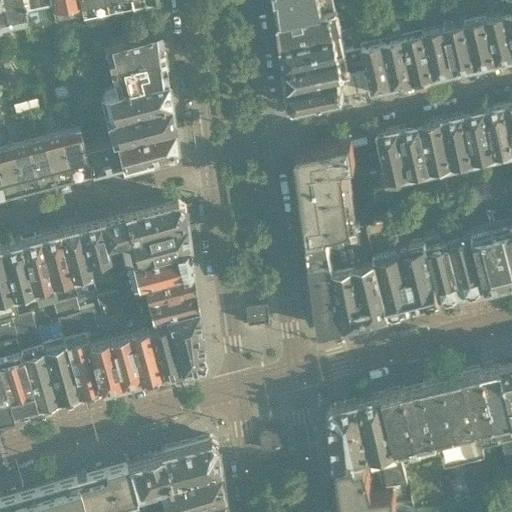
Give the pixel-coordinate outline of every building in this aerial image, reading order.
[(0,0),(0,22),(26,18),(22,0),(0,0)] [(79,0),(50,0),(53,12),(80,7),(79,0)] [(105,0),(79,0),(80,7),(81,9),(106,5),(105,0)] [(334,0),(276,0),(278,17),(335,4),(334,0)] [(511,0),(510,0),(503,2),(504,9),(511,42),(511,0)] [(341,27),(335,4),(278,17),(281,40),(341,27)] [(511,54),(511,42),(504,9),(485,13),(496,58),(511,54)] [(496,58),(485,13),(465,18),(475,63),(496,58)] [(465,18),(445,23),(455,67),(475,63),(465,18)] [(445,23),(424,27),(434,72),(455,67),(445,23)] [(106,53),(109,64),(163,50),(160,26),(108,39),(111,52),(106,53)] [(345,47),(341,27),(281,40),(284,61),(337,49),(345,47)] [(434,72),(424,27),(403,32),(413,77),(434,72)] [(403,32),(382,37),(393,82),(413,77),(403,32)] [(393,82),(382,37),(362,41),(362,43),(367,64),(372,87),(393,82)] [(367,64),(362,43),(345,47),(337,49),(284,61),(287,82),(338,71),(367,64)] [(163,50),(109,64),(112,76),(118,75),(120,86),(166,74),(163,50)] [(338,71),(287,82),(289,98),(295,103),(343,93),(338,71)] [(166,74),(120,86),(101,91),(104,100),(101,100),(104,114),(170,97),(166,74)] [(36,95),(12,102),(15,112),(38,106),(36,95)] [(170,97),(104,114),(107,124),(113,122),(116,136),(173,121),(170,97)] [(511,123),(507,100),(486,104),(497,149),(511,145),(511,123)] [(486,104),(465,109),(475,154),(497,149),(486,104)] [(465,109),(444,114),(454,159),(475,154),(465,109)] [(444,114),(422,119),(432,164),(454,159),(444,114)] [(422,119),(400,124),(410,169),(432,164),(422,119)] [(173,121),(116,136),(122,159),(170,146),(175,139),(173,121)] [(78,122),(60,127),(72,172),(89,167),(83,144),(78,122)] [(400,124),(379,128),(389,174),(410,169),(400,124)] [(60,127),(43,131),(55,176),(72,172),(60,127)] [(43,131),(25,136),(37,181),(55,176),(43,131)] [(354,223),(346,167),(345,162),(357,159),(351,134),(300,146),(299,146),(298,147),(297,148),(297,149),(296,150),(296,151),(296,152),(296,153),(307,236),(343,227),(354,223)] [(25,136),(8,140),(20,185),(37,181),(25,136)] [(116,136),(83,144),(89,167),(122,159),(116,136)] [(8,140),(0,142),(0,181),(2,190),(20,185),(8,140)] [(511,209),(511,206),(508,191),(505,182),(485,187),(491,211),(493,218),(511,213),(511,209)] [(475,233),(495,227),(494,222),(493,218),(491,211),(485,187),(465,193),(474,228),(475,233)] [(176,194),(124,207),(129,229),(185,216),(183,198),(176,194)] [(464,289),(450,233),(442,236),(440,229),(432,201),(418,204),(425,233),(426,234),(442,295),(464,289)] [(124,207),(99,214),(105,239),(130,232),(129,229),(124,207)] [(417,301),(401,241),(393,213),(369,220),(377,252),(391,308),(417,301)] [(511,213),(493,218),(494,222),(495,227),(509,278),(511,276),(511,213)] [(108,249),(105,239),(99,214),(78,219),(90,265),(98,263),(96,252),(108,249)] [(129,229),(130,232),(135,253),(188,240),(185,216),(129,229)] [(78,219),(57,225),(69,270),(90,265),(78,219)] [(391,308),(377,252),(369,220),(354,223),(343,227),(350,259),(341,261),(354,317),(360,316),(367,314),(391,308)] [(448,226),(450,233),(464,289),(488,283),(475,233),(474,228),(465,230),(463,222),(448,226)] [(57,225),(39,230),(50,275),(69,270),(57,225)] [(350,259),(343,227),(307,236),(319,320),(325,324),(354,317),(341,261),(350,259)] [(495,227),(475,233),(488,283),(509,278),(495,227)] [(39,230),(19,235),(31,280),(34,279),(36,286),(48,283),(46,276),(50,275),(39,230)] [(426,234),(401,241),(417,301),(442,295),(426,234)] [(19,235),(0,239),(0,242),(11,287),(31,281),(31,280),(19,235)] [(188,240),(135,253),(125,256),(128,265),(133,264),(136,277),(143,276),(191,263),(188,240)] [(11,287),(0,242),(0,313),(17,309),(11,287)] [(191,263),(143,276),(136,277),(140,295),(147,293),(193,281),(191,263)] [(193,281),(147,293),(151,311),(164,307),(196,299),(193,281)] [(101,383),(88,336),(76,293),(53,299),(61,328),(78,390),(101,383)] [(196,299),(164,307),(166,317),(178,362),(198,357),(200,356),(201,355),(202,352),(203,350),(196,299)] [(267,299),(251,301),(246,302),(248,319),(269,316),(267,299)] [(11,311),(36,402),(57,396),(31,306),(11,311)] [(146,316),(126,321),(139,373),(158,368),(147,321),(146,316)] [(166,317),(147,321),(158,368),(178,362),(166,317)] [(125,319),(105,324),(107,331),(119,378),(139,373),(126,321),(125,319)] [(50,340),(42,342),(57,396),(78,390),(61,328),(48,332),(50,340)] [(107,331),(96,334),(88,336),(101,383),(119,378),(107,331)] [(4,348),(0,349),(0,369),(11,410),(36,402),(18,340),(3,345),(4,348)] [(511,355),(503,358),(511,396),(511,355)] [(511,396),(503,358),(482,363),(496,418),(501,437),(509,467),(511,466),(511,396)] [(496,418),(482,363),(462,369),(476,424),(481,442),(482,442),(501,437),(496,418)] [(0,369),(0,412),(11,410),(0,369)] [(476,424),(462,369),(441,374),(461,458),(485,452),(482,442),(481,442),(476,424)] [(461,458),(441,374),(423,379),(439,447),(440,447),(445,462),(461,458)] [(423,379),(403,384),(420,452),(439,447),(423,379)] [(403,384),(383,389),(397,443),(408,440),(411,455),(420,452),(403,384)] [(397,443),(383,389),(358,395),(372,454),(379,453),(398,449),(397,443)] [(358,395),(334,402),(330,408),(337,461),(366,455),(372,454),(358,395)] [(263,447),(287,444),(285,428),(261,431),(263,447)] [(208,434),(160,447),(169,479),(218,466),(215,438),(208,434)] [(160,447),(124,457),(139,508),(161,503),(162,506),(164,505),(165,507),(167,507),(166,505),(160,482),(169,479),(160,447)] [(407,481),(400,454),(398,449),(379,453),(386,482),(407,481)] [(390,511),(390,502),(396,501),(394,485),(367,487),(366,455),(337,461),(343,511),(390,511)] [(0,511),(140,511),(139,508),(124,457),(77,471),(0,492),(0,511)] [(472,484),(490,480),(485,460),(467,464),(472,484)] [(218,466),(169,479),(160,482),(166,505),(221,491),(218,466)] [(224,511),(221,491),(166,505),(167,507),(165,507),(166,511),(224,511)]
